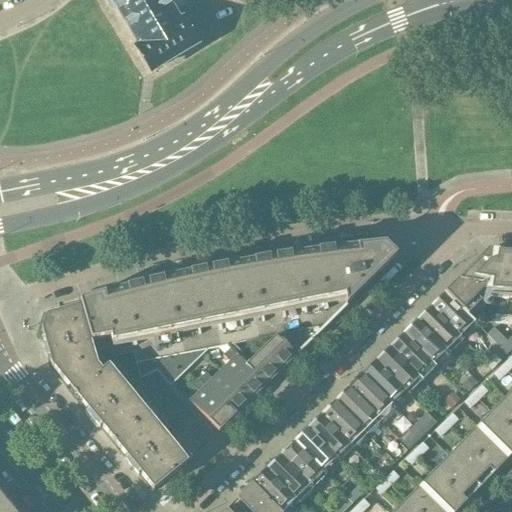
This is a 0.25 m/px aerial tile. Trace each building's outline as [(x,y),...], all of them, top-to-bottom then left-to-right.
[(178,25),(172,14),(181,8),(176,0),(112,0),(141,47),(178,25)] [(151,71),(195,45),(181,23),(178,25),(141,47),(137,49),(151,71)] [(385,246),(335,251),(311,254),(288,257),(264,261),(241,265),(218,269),(195,274),(171,279),(148,284),(125,290),(79,302),(80,307),(90,342),(110,338),(112,347),(114,347),(113,344),(133,340),(134,347),(136,347),(134,339),(154,335),(156,345),(158,344),(156,335),(175,331),(177,340),(179,340),(177,331),(196,327),(198,336),(200,336),(198,326),(217,323),(219,332),(221,332),(219,322),(239,318),(240,328),(242,327),(240,318),(260,314),(262,323),(263,323),(262,314),(281,310),(283,319),(285,319),(283,310),(302,306),(304,315),(306,315),(304,305),(323,301),(325,311),(327,310),(325,301),(344,297),(350,303),(396,257),(385,246)] [(511,252),(497,252),(487,251),(444,294),(467,317),(485,299),(508,300),(511,300),(511,252)] [(444,294),(431,307),(464,340),(477,327),(467,317),(444,294)] [(97,367),(92,349),(90,342),(80,307),(45,316),(41,331),(43,338),(41,339),(47,361),(49,360),(51,367),(74,396),(101,373),(97,367)] [(431,307),(418,320),(451,353),(464,340),(431,307)] [(511,317),(487,316),(485,322),(511,325),(511,317)] [(418,320),(404,333),(437,366),(451,353),(418,320)] [(493,328),(486,335),(506,356),(511,350),(511,336),(506,342),(493,328)] [(404,333),(390,347),(423,380),(437,366),(404,333)] [(260,353),(246,366),(264,383),(266,385),(296,356),(276,336),(260,353)] [(390,347),(377,360),(409,394),(423,380),(390,347)] [(264,383),(246,366),(229,350),(223,356),(229,363),(220,371),(250,401),(253,399),(266,385),(264,383)] [(156,372),(169,388),(207,351),(136,365),(140,380),(156,372)] [(511,360),(510,359),(502,367),(508,373),(511,368),(511,360)] [(377,360),(363,374),(396,407),(409,394),(377,360)] [(147,415),(134,399),(108,367),(101,373),(74,396),(87,411),(85,412),(86,414),(99,430),(101,428),(114,443),(147,415)] [(508,373),(502,367),(493,375),(499,381),(508,373)] [(250,401),(220,371),(211,380),(205,374),(198,380),(235,417),(250,401)] [(396,407),(363,374),(350,387),(383,420),(396,407)] [(469,379),(461,387),(467,393),(475,385),(469,379)] [(235,417),(198,380),(192,387),(198,393),(189,403),(218,433),(235,417)] [(350,387),(336,400),(369,433),(383,420),(350,387)] [(481,387),(473,395),(478,401),(487,393),(481,387)] [(453,394),(445,402),(451,409),(460,400),(453,394)] [(478,401),(473,395),(464,404),(469,410),(478,401)] [(511,405),(505,399),(491,414),(448,458),(480,489),(511,455),(511,405)] [(336,400),(323,414),(355,447),(369,433),(336,400)] [(19,422),(12,413),(5,418),(12,427),(19,422)] [(323,414),(309,427),(341,460),(355,447),(323,414)] [(187,463),(173,446),(147,415),(114,443),(126,458),(124,460),(138,477),(140,476),(153,491),(187,463)] [(452,415),(443,424),(449,429),(457,421),(452,415)] [(443,424),(434,432),(440,438),(449,429),(443,424)] [(309,427),(295,441),(327,474),(341,460),(309,427)] [(295,441),(281,455),(314,488),(327,474),(295,441)] [(422,444),(414,452),(419,458),(428,450),(422,444)] [(414,452),(405,461),(410,467),(419,458),(414,452)] [(281,455),(267,469),(300,501),(314,488),(281,455)] [(457,511),(480,489),(448,458),(395,511),(457,511)] [(300,501),(267,469),(254,482),(283,511),(296,511),(293,508),(300,501)] [(392,473),(384,481),(390,487),(398,479),(392,473)] [(384,481),(375,490),(381,496),(390,487),(384,481)] [(283,511),(254,482),(223,511),(283,511)] [(11,511),(0,498),(0,511),(11,511)] [(363,501),(355,509),(357,511),(363,511),(369,507),(363,501)]
